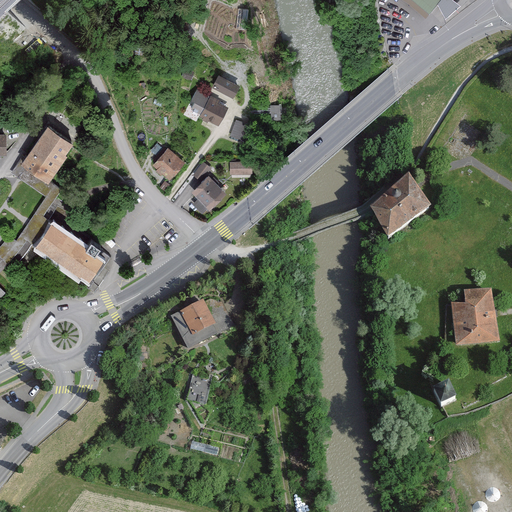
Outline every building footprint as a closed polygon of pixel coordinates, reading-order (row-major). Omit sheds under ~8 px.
[(401,0),(426,19),(438,5),(446,20),(461,6),(452,0),(401,0)] [(189,79),(191,72),(182,69),(180,76),(189,79)] [(238,85),(216,75),(212,84),(214,85),(213,88),(232,97),(238,85)] [(141,95),(140,83),(128,84),(129,92),(131,92),(132,96),(141,95)] [(216,126),(225,107),(217,103),(218,100),(194,89),(189,100),(192,102),(188,109),(197,114),(196,116),(216,126)] [(244,126),(232,123),(228,137),(240,140),(244,126)] [(68,141),(42,124),(9,173),(19,179),(25,169),(44,181),(62,154),(60,152),(68,141)] [(151,165),(168,179),(182,161),(164,147),(151,165)] [(198,180),(208,167),(201,162),(191,175),(198,180)] [(248,162),(227,162),(227,174),(248,174),(248,162)] [(205,209),(223,192),(206,174),(188,191),(205,209)] [(430,210),(408,180),(367,210),(389,240),(430,210)] [(0,260),(3,263),(22,242),(60,191),(52,184),(13,240),(7,236),(0,243),(0,260)] [(79,244),(47,221),(31,244),(75,274),(76,272),(83,277),(98,257),(88,250),(92,243),(83,237),(79,244)] [(464,294),(465,305),(452,305),(457,346),(498,342),(491,292),(464,294)] [(211,324),(199,301),(167,317),(183,349),(213,334),(208,325),(211,324)] [(147,369),(144,351),(132,352),(134,370),(147,369)] [(452,400),(445,385),(428,392),(435,408),(452,400)]
